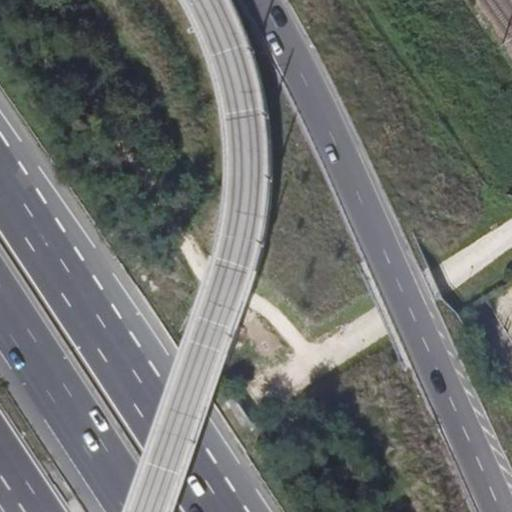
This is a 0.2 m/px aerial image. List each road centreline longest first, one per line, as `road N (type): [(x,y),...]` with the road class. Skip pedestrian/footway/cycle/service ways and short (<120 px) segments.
road 1 (primary): [(502,511),(442,362),(268,0)]
road 2 (motorway): [(223,511),(0,173)]
road 3 (motorway): [(0,292),(144,511)]
